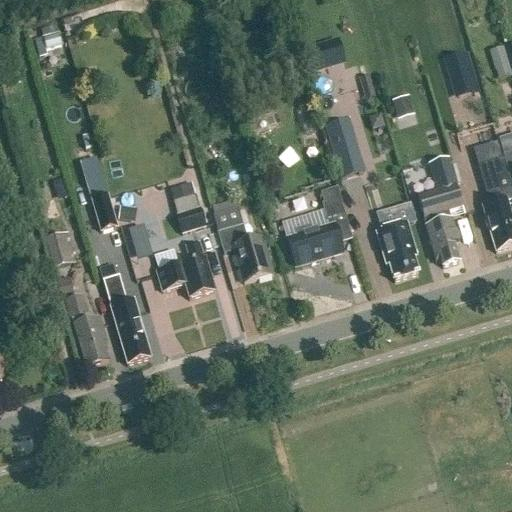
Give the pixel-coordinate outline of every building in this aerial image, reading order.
[(59,36),(41,41),(45,55),(63,50),(59,36)] [(212,77),(224,74),(220,58),(207,61),(212,77)] [(511,79),(509,70),(495,74),(498,84),(511,79)] [(370,79),(360,81),(366,103),(375,101),(370,79)] [(409,100),(392,104),(398,124),(414,119),(409,100)] [(372,134),(384,130),(380,118),(368,122),(372,134)] [(365,177),(349,123),(325,131),(341,185),(365,177)] [(511,157),(503,160),(511,190),(511,157)] [(480,169),(486,190),(492,209),(483,212),(486,223),(484,225),(486,230),(489,231),(496,256),(511,251),(511,227),(506,206),(511,203),(511,198),(508,184),(501,162),(480,169)] [(428,168),(437,196),(417,201),(426,231),(425,231),(434,261),(439,260),(442,272),(458,267),(452,246),(457,245),(451,223),(450,223),(448,216),(461,212),(464,219),(456,190),(447,163),(428,168)] [(352,244),(337,192),(320,197),(328,221),(325,222),(328,231),(286,243),(296,273),(344,259),(340,248),(352,244)] [(195,198),(173,205),(177,220),(182,238),(205,231),(195,198)] [(117,232),(108,200),(91,205),(100,237),(117,232)] [(120,210),(118,224),(135,226),(136,212),(120,210)] [(237,213),(213,219),(217,236),(224,258),(234,255),(244,288),(272,280),(261,243),(248,247),(242,228),(241,228),(237,213)] [(416,262),(406,229),(376,237),(386,270),(389,269),(395,287),(418,279),(413,263),(416,262)] [(74,268),(71,258),(66,238),(45,243),(54,274),(74,268)] [(191,268),(180,272),(179,270),(157,276),(162,295),(184,289),(189,304),(214,297),(204,265),(203,265),(198,248),(186,252),(191,268)] [(116,282),(103,286),(127,370),(149,363),(132,305),(126,307),(119,281),(117,281),(116,282)] [(70,282),(56,286),(60,302),(74,298),(70,282)] [(71,324),(72,324),(87,319),(82,300),(64,305),(70,324),(71,324)] [(98,322),(73,329),(85,372),(108,365),(100,340),(103,339),(98,322)]
